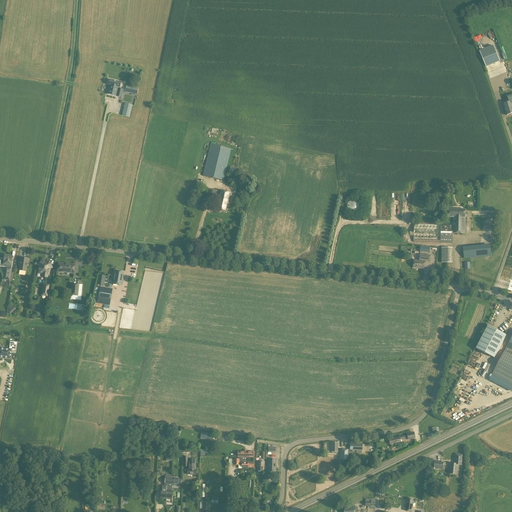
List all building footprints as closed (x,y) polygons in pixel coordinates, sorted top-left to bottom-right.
[(486,67),(500,62),(493,46),(480,51),(486,67)] [(138,87),(130,85),(126,84),(125,92),(137,95),(138,87)] [(118,88),(109,85),(107,94),(121,98),(123,90),(118,89),(118,88)] [(511,94),(506,96),(508,102),(503,104),(507,115),(511,113),(511,94)] [(122,116),(129,117),(132,105),(125,104),(122,116)] [(231,149),(210,144),(203,176),(223,181),(231,149)] [(226,211),(230,193),(219,191),(217,198),(211,197),(210,201),(217,202),(216,208),(226,211)] [(360,204),(360,203),(359,201),(358,199),(357,198),(356,197),(355,197),(353,197),(351,197),(350,197),(348,197),(347,198),(346,199),(345,201),(345,202),(344,203),(344,204),(345,206),(345,208),(346,209),(347,210),(348,211),(350,212),(351,212),(353,212),(354,212),(355,211),(357,210),(358,209),(359,207),(360,206),(360,204)] [(465,218),(466,209),(448,209),(448,217),(465,218)] [(441,221),(441,223),(414,222),(414,243),(452,243),(452,234),(465,234),(466,219),(452,218),(452,225),(444,225),(444,221),(441,221)] [(491,244),(463,247),(464,259),(492,256),(491,244)] [(442,247),(442,262),(452,263),(452,247),(442,247)] [(420,254),(419,261),(414,260),(413,268),(424,269),(425,261),(430,262),(430,255),(420,254)] [(4,255),(4,259),(1,259),(0,262),(0,264),(5,266),(3,280),(9,281),(9,286),(11,286),(13,273),(11,273),(12,268),(11,268),(12,262),(11,262),(12,256),(4,255)] [(26,266),(28,267),(29,259),(25,258),(20,257),(19,265),(20,266),(19,271),(26,272),(26,266)] [(47,278),(47,276),(47,275),(48,275),(49,268),(51,267),(49,262),(47,262),(44,262),(42,260),(38,265),(39,266),(38,273),(43,274),(42,277),(47,278)] [(73,273),(74,264),(63,263),(63,264),(58,263),(57,272),(73,273)] [(122,281),(123,272),(115,271),(114,276),(113,284),(121,286),(122,281)] [(48,297),(50,285),(43,284),(41,296),(48,297)] [(70,296),(78,297),(79,285),(71,284),(70,296)] [(100,287),(98,298),(110,300),(112,289),(100,287)] [(11,314),(16,308),(13,306),(8,311),(11,314)] [(476,349),(494,358),(506,335),(488,326),(476,349)] [(511,336),(506,347),(505,350),(492,375),(511,385),(511,336)] [(0,348),(0,357),(11,359),(12,350),(15,350),(17,342),(10,342),(9,349),(0,348)] [(488,371),(491,364),(486,362),(483,369),(488,371)] [(408,440),(415,439),(414,432),(406,434),(408,440)] [(401,442),(400,440),(405,439),(404,435),(399,436),(399,437),(389,439),(390,445),(401,442)] [(348,460),(349,454),(353,454),(353,450),(357,451),(357,453),(362,453),(362,442),(357,442),(357,444),(350,444),(350,446),(350,450),(350,449),(348,449),(348,450),(340,450),(340,460),(348,460)] [(188,467),(188,470),(187,470),(187,474),(196,474),(196,470),(196,459),(190,459),(190,452),(179,452),(179,456),(183,456),(183,467),(188,467)] [(456,454),(455,464),(451,463),(450,474),(457,475),(458,465),(462,466),(463,455),(456,454)] [(226,465),(241,465),(241,468),(253,468),(253,462),(246,462),(246,458),(237,458),(226,458),(226,465)] [(268,472),(268,475),(269,476),(274,476),(275,476),(275,472),(276,460),(268,459),(268,472)] [(161,486),(161,490),(160,499),(171,499),(172,487),(174,487),(174,484),(181,485),(181,479),(172,479),(172,475),(165,474),(164,486),(161,486)] [(371,508),(371,506),(375,506),(375,499),(371,499),(371,502),(365,502),(365,506),(368,506),(368,508),(371,508)] [(205,510),(205,511),(208,511),(208,503),(200,503),(199,509),(202,509),(202,510),(205,510)]
